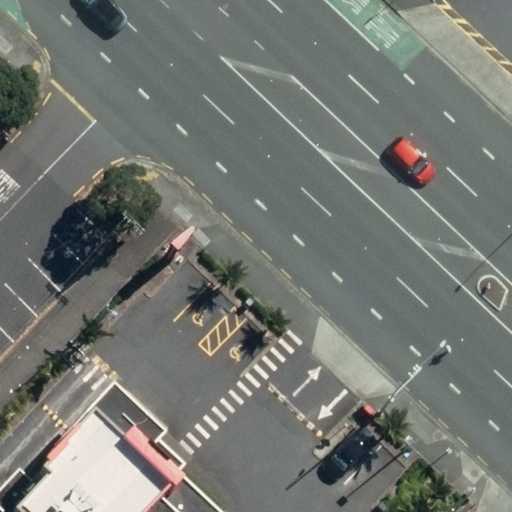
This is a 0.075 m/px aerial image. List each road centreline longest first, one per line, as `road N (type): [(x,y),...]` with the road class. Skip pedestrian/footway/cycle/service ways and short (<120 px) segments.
road 1 (primary): [(187,28),(274,79),(511,310)]
road 2 (residential): [(0,224),(187,28)]
